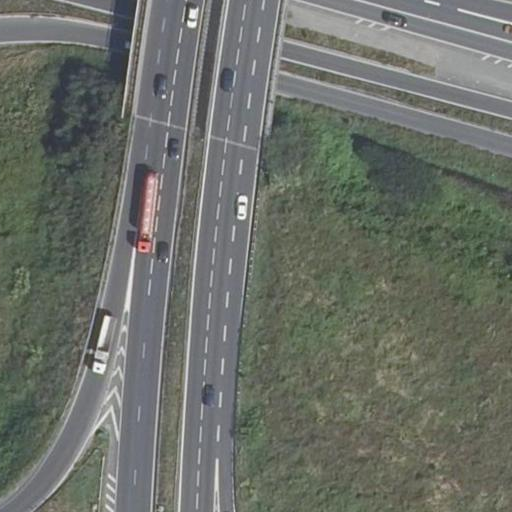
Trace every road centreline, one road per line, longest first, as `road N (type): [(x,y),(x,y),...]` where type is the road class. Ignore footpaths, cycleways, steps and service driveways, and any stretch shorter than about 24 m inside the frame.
road 1 (trunk): [(0,33),(101,38),(511,151)]
road 2 (trunk): [(75,0),(511,114)]
road 3 (trunk): [(203,410),(244,0)]
road 4 (trunk): [(164,135),(129,224),(84,412),(59,461),(14,511)]
road 5 (trunk): [(164,135),(132,511)]
road 6 (trunk): [(184,0),(164,135)]
